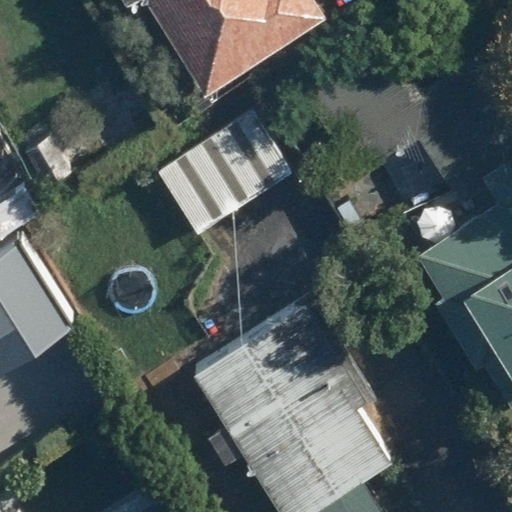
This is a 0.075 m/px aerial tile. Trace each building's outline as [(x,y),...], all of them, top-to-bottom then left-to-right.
[(129,0),(143,0),(201,89),(325,8),(319,0),(127,0),(128,1),(129,0)] [(268,105),(298,85),(357,174),(417,134),(459,198),(485,181),(479,172),(511,149),(511,120),(432,0),(400,0),(306,62),(293,43),(247,73),(268,105)] [(158,164),(197,226),(294,165),(255,103),(158,164)] [(511,149),(479,172),(485,181),(493,194),(414,247),(440,286),(427,295),(480,377),(498,365),(511,386),(511,149)] [(20,223),(0,235),(0,362),(77,313),(20,223)] [(225,420),(206,433),(223,460),(240,449),(280,511),(300,511),(358,475),(394,452),(362,403),(373,396),(308,295),(192,370),(225,420)] [(300,511),(381,511),(358,475),(300,511)]
